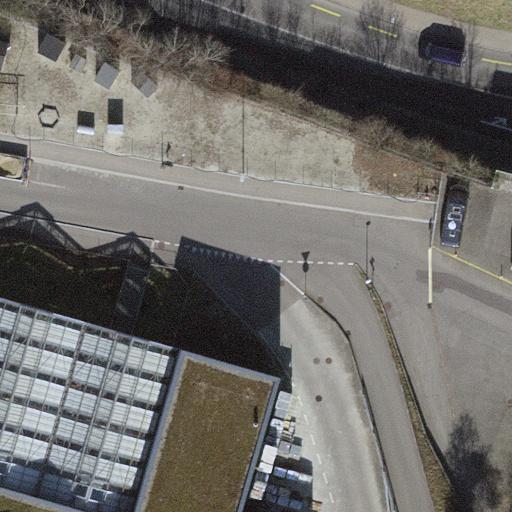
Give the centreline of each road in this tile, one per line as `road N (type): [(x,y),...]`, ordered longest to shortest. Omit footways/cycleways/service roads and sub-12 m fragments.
road 1 (unclassified): [(0,177),(219,220),(398,238)]
road 2 (primary): [(511,97),(200,0)]
